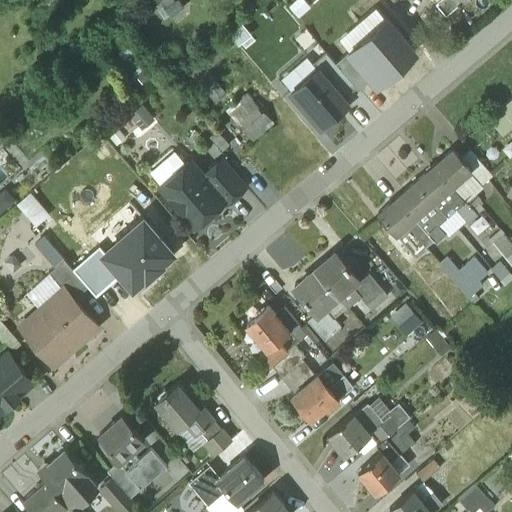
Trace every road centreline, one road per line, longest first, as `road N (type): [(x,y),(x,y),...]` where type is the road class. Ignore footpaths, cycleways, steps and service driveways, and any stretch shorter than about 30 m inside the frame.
road 1 (residential): [(164,316),(511,24)]
road 2 (residential): [(164,316),(326,511)]
road 3 (residential): [(0,456),(164,316)]
